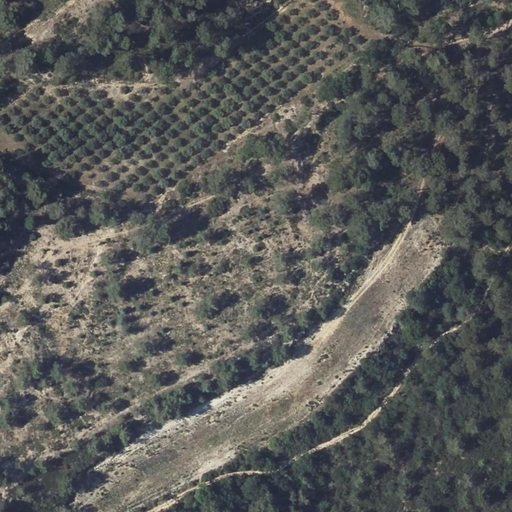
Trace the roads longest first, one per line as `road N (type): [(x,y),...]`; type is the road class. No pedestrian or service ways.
road 1 (track): [(0,153),(159,210),(189,208),(265,167),(322,108),(511,20)]
road 2 (track): [(511,249),(469,326),(421,361),(377,421),(168,511)]
